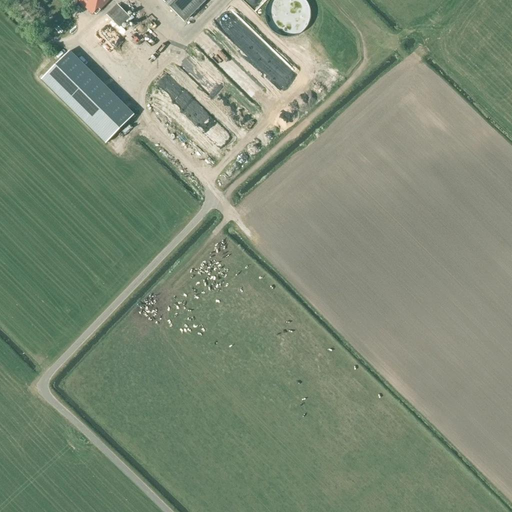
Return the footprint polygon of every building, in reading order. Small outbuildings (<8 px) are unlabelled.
[(76,0),(92,15),(98,9),(101,11),(111,0),(76,0)] [(160,0),(184,23),(206,0),(160,0)] [(124,30),(133,21),(117,5),(106,16),(119,28),(121,27),(124,30)] [(227,5),(217,20),(226,26),(236,11),(227,5)] [(300,57),(304,53),(262,12),(255,20),(263,27),(257,33),(299,73),(305,66),(301,63),(303,60),(300,57)] [(78,50),(75,47),(63,59),(47,76),(112,138),(139,109),(78,50)]
